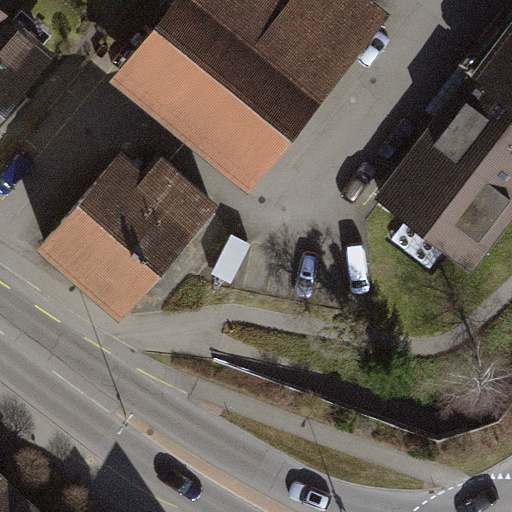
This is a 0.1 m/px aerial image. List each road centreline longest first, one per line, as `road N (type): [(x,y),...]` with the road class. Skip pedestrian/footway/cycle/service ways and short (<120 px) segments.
road 1 (secondary): [(346,511),(309,499),(158,410),(63,379)]
road 2 (secondary): [(63,379),(127,461),(218,511)]
